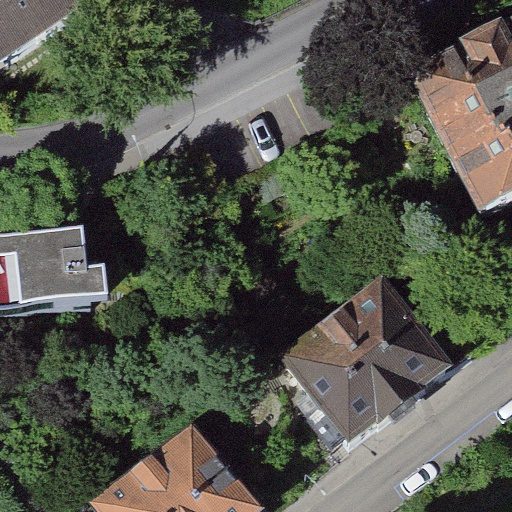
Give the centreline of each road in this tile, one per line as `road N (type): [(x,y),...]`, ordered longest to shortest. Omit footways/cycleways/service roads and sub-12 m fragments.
road 1 (residential): [(377,0),(100,139),(29,160),(0,159)]
road 2 (residential): [(511,381),(338,511)]
